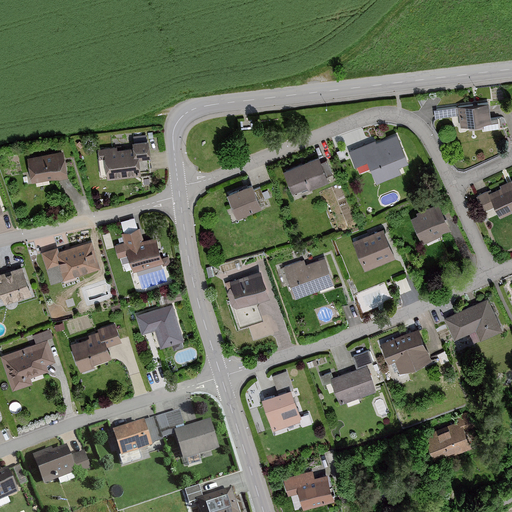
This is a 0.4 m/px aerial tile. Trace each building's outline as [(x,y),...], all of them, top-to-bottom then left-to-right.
[(491,124),(489,104),(434,110),(435,119),(458,117),(459,128),(491,124)] [(376,140),(349,152),(355,167),(368,162),(377,183),(402,173),(400,167),(408,164),(397,136),(377,144),(376,140)] [(117,148),(97,150),(98,161),(104,160),(107,179),(140,175),(138,159),(150,158),(148,141),(130,144),(131,149),(118,151),(117,148)] [(63,151),(27,158),(31,183),(67,177),(63,151)] [(318,157),(282,172),(292,194),(309,186),(311,191),(330,183),(318,157)] [(511,212),(511,180),(477,198),(484,211),(493,206),(500,219),(511,212)] [(226,196),(237,218),(261,207),(251,185),(226,196)] [(452,235),(439,204),(416,213),(417,216),(411,219),(422,244),(435,239),(436,242),(452,235)] [(123,233),(121,234),(124,243),(114,246),(117,258),(127,256),(131,271),(162,263),(155,237),(142,241),(139,229),(136,229),(133,219),(121,223),(123,233)] [(383,231),(354,243),(366,271),(395,259),(383,231)] [(56,247),(41,252),(51,285),(100,269),(92,242),(58,253),(56,247)] [(305,266),(303,260),(282,269),(295,299),(334,283),(323,258),(305,266)] [(22,268),(0,274),(0,297),(2,297),(4,304),(31,296),(22,268)] [(268,298),(259,273),(224,285),(233,309),(240,330),(263,322),(258,306),(261,301),(268,298)] [(179,294),(164,298),(166,304),(181,300),(179,294)] [(489,300),(445,320),(454,341),(475,332),(480,342),(503,332),(489,300)] [(170,305),(135,317),(141,335),(153,331),(159,349),(182,342),(170,305)] [(89,339),(69,345),(79,375),(95,369),(94,366),(111,360),(107,348),(120,343),(114,325),(97,330),(98,333),(88,336),(89,339)] [(433,362),(421,330),(381,345),(389,364),(395,362),(400,374),(433,362)] [(35,346),(0,358),(12,393),(32,386),(30,379),(48,373),(46,368),(54,365),(47,342),(53,340),(51,332),(32,338),(35,346)] [(356,370),(366,366),(373,363),(368,351),(351,358),(356,370)] [(366,366),(356,370),(333,379),(331,373),(321,377),(323,385),(330,382),(339,404),(375,389),(366,366)] [(278,394),(262,400),(273,430),(300,420),(289,393),(293,392),(286,373),(272,378),(278,394)] [(156,419),(162,439),(174,435),(173,432),(190,427),(185,411),(179,413),(178,412),(156,419)] [(162,439),(156,419),(112,433),(120,458),(153,447),(152,442),(162,439)] [(173,432),(174,435),(182,460),(218,448),(209,421),(190,427),(173,432)] [(472,447),(460,421),(426,437),(438,463),(472,447)] [(65,447),(33,461),(44,487),(88,468),(82,454),(70,459),(65,447)] [(5,470),(0,472),(0,502),(17,493),(5,470)] [(288,497),(298,494),(302,510),(333,501),(326,476),(313,479),(311,473),(283,481),(288,497)] [(196,501),(202,499),(198,487),(184,492),(188,505),(196,502),(196,501)] [(196,501),(196,502),(199,511),(237,511),(230,489),(202,499),(196,501)]
